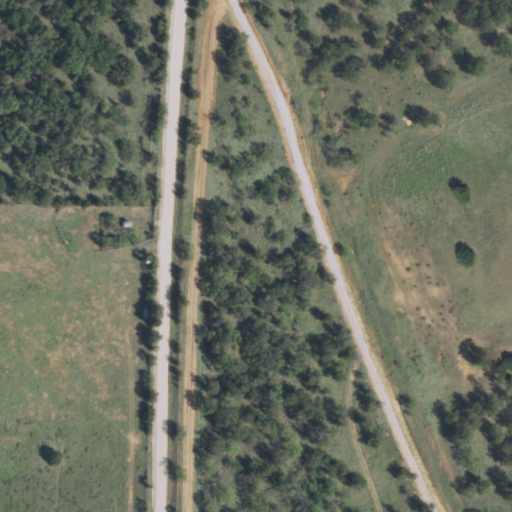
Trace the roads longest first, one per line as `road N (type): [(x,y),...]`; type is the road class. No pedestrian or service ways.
road 1 (residential): [(452,511),(322,226),(234,0)]
road 2 (residential): [(164,511),(185,0)]
road 3 (residential): [(117,511),(127,436),(123,265),(174,210)]
